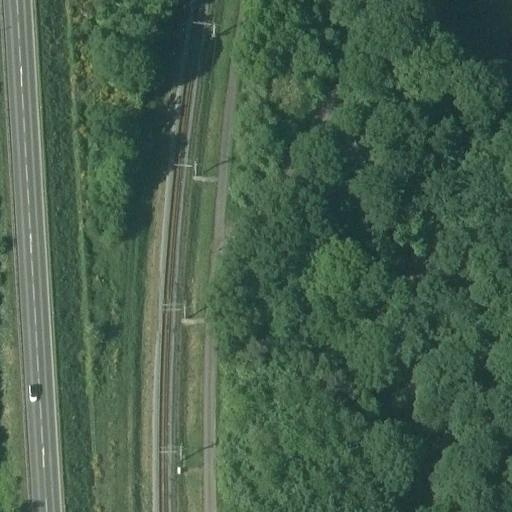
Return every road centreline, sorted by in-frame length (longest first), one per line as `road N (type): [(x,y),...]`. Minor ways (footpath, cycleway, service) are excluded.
road 1 (primary): [(47,511),(14,0)]
road 2 (track): [(252,0),(225,158),(217,279)]
